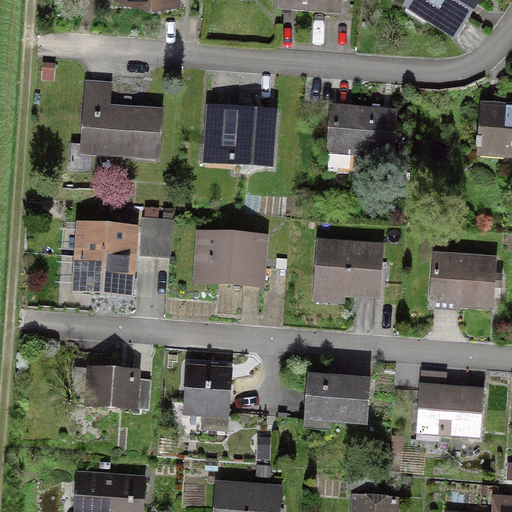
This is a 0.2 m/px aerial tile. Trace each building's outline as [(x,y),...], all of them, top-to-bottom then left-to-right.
[(277,0),(276,10),(339,15),(340,0),(277,0)] [(454,33),(473,4),(467,0),(409,0),(408,2),(454,33)] [(85,148),(155,153),(157,117),(88,112),(85,148)] [(208,112),(204,163),(261,168),(265,116),(208,112)] [(511,115),(481,113),(478,152),(511,154),(511,115)] [(395,118),(332,114),(329,148),(392,153),(395,118)] [(142,254),(150,255),(164,256),(170,256),(172,222),(144,220),(142,254)] [(132,259),(134,231),(82,228),(78,294),(131,297),(132,268),(132,259)] [(253,283),(261,284),(263,240),(198,237),(196,281),(253,283)] [(319,292),(380,297),(383,253),(323,248),(319,292)] [(438,307),(496,311),(500,266),(442,262),(438,307)] [(90,407),(145,412),(147,387),(134,386),(135,375),(94,372),(90,407)] [(186,413),(204,414),(202,434),(225,436),(230,377),(190,374),(186,413)] [(365,417),(365,378),(306,378),(306,416),(365,417)] [(479,431),(481,393),(423,389),(421,428),(479,431)] [(137,511),(139,482),(76,480),(74,511),(137,511)] [(270,511),(271,491),(219,490),(218,511),(270,511)] [(511,511),(511,500),(497,499),(495,511),(511,511)] [(392,511),(392,502),(354,501),(353,511),(392,511)]
